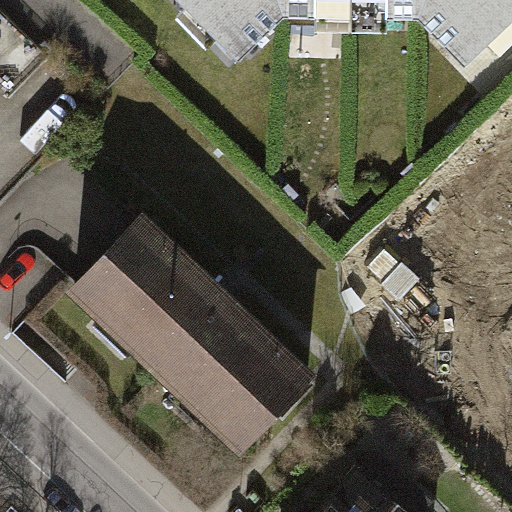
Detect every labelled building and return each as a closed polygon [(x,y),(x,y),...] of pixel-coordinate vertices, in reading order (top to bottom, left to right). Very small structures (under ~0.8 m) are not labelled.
[(0,0),(0,83),(39,61),(4,0),(0,0)] [(511,0),(179,0),(230,51),(277,7),(419,10),(465,62),(511,17),(511,0)] [(511,159),(507,154),(425,234),(511,322),(511,159)] [(141,199),(60,283),(234,450),(315,366),(141,199)] [(421,511),(435,496),(375,444),(315,511),(421,511)]
